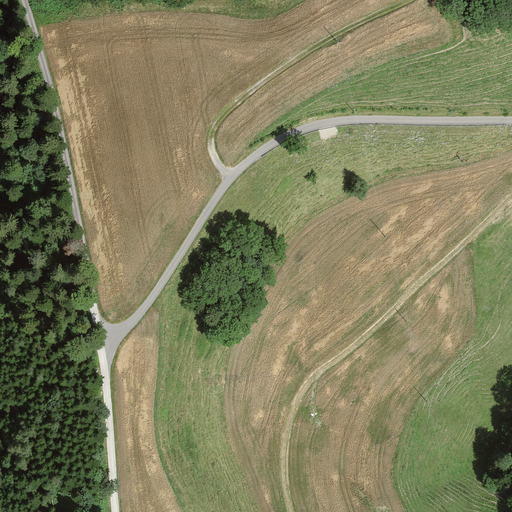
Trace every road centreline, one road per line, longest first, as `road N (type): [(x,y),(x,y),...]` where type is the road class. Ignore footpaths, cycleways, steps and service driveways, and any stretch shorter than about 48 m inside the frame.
road 1 (unclassified): [(25,0),(100,336),(139,314),(225,185),(278,139),(345,120),(511,122)]
road 2 (track): [(291,511),(288,426),(310,380),(511,202)]
road 3 (track): [(408,0),(300,56),(228,109),(210,141),(232,177)]
road 4 (track): [(100,336),(115,511)]
road 5 (track): [(88,511),(37,485),(0,434)]
